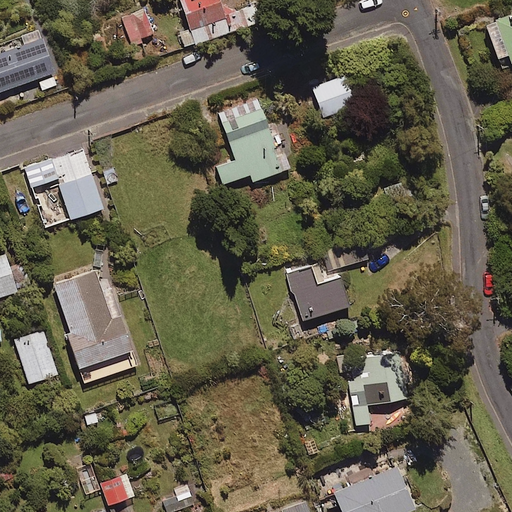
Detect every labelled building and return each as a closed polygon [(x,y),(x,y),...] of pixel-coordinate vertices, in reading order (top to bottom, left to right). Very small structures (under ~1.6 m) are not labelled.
[(228,27),(218,0),(178,0),(187,25),(176,29),(181,43),(228,27)] [(152,33),(142,6),(119,14),(129,41),(152,33)] [(511,53),(511,8),(483,18),(493,50),(504,46),(507,55),(511,53)] [(0,85),(51,69),(40,33),(0,45),(0,85)] [(355,100),(344,71),(310,83),(320,113),(355,100)] [(276,150),(256,96),(216,111),(232,155),(213,162),(220,180),(247,170),(249,177),(287,164),(282,148),(276,150)] [(100,203),(81,145),(23,164),(29,184),(55,176),(67,214),(100,203)] [(399,179),(382,184),(387,203),(404,199),(399,179)] [(367,254),(359,235),(321,252),(329,271),(367,254)] [(0,290),(14,286),(3,250),(0,250),(0,290)] [(322,278),(316,259),(284,270),(300,319),(347,304),(337,273),(322,278)] [(101,290),(93,265),(51,280),(67,326),(64,327),(82,380),(136,361),(110,287),(101,290)] [(55,369),(41,326),(12,335),(26,378),(55,369)] [(404,394),(397,346),(336,356),(347,422),(368,419),(365,401),(404,394)] [(8,453),(0,454),(0,480),(13,477),(8,453)] [(411,500),(394,461),(331,488),(341,511),(394,511),(393,507),(411,500)] [(132,492),(125,470),(98,479),(105,501),(132,492)] [(192,500),(186,484),(160,494),(166,510),(192,500)] [(308,511),(303,497),(279,506),(281,511),(308,511)]
